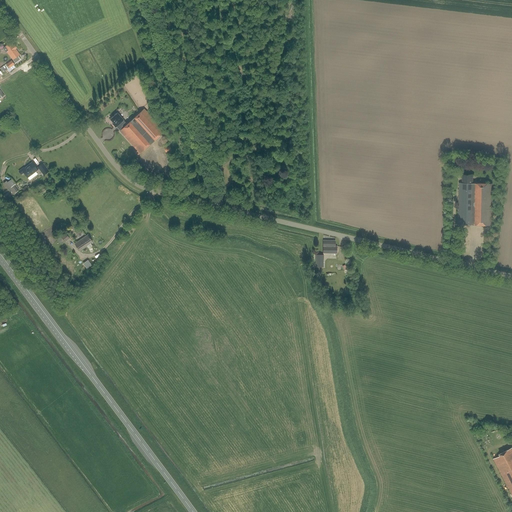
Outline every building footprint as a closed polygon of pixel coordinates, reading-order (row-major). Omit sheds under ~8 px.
[(10,44),(9,43),(5,46),(3,48),(6,52),(7,51),(16,63),(21,59),(18,56),(20,55),(15,49),(17,48),(15,45),(13,46),(12,43),(10,44)] [(12,60),(1,69),(3,72),(8,69),(9,72),(15,68),(13,66),(15,64),(12,60)] [(138,155),(164,132),(144,108),(126,124),(117,113),(109,119),(113,123),(112,124),(115,127),(116,127),(119,130),(119,131),(137,151),(136,153),(138,155)] [(24,168),(19,172),(21,175),(24,173),(27,178),(38,170),(32,163),(24,169),(24,168)] [(49,172),(43,163),(37,168),(43,176),(49,172)] [(473,184),(473,175),(463,175),(462,184),(459,183),(458,225),(494,226),(495,184),(473,184)] [(16,184),(12,179),(7,183),(11,188),(16,184)] [(14,186),(8,190),(10,193),(11,192),(12,193),(11,193),(13,195),(18,192),(14,186)] [(61,238),(65,242),(70,239),(66,234),(61,238)] [(87,246),(89,248),(92,246),(91,244),(93,242),(88,235),(75,244),(80,251),(87,246)] [(323,241),(323,247),(323,254),(337,255),(337,247),(335,246),(335,241),(323,241)] [(511,448),(511,447),(499,454),(500,456),(493,459),(511,495),(511,448)]
